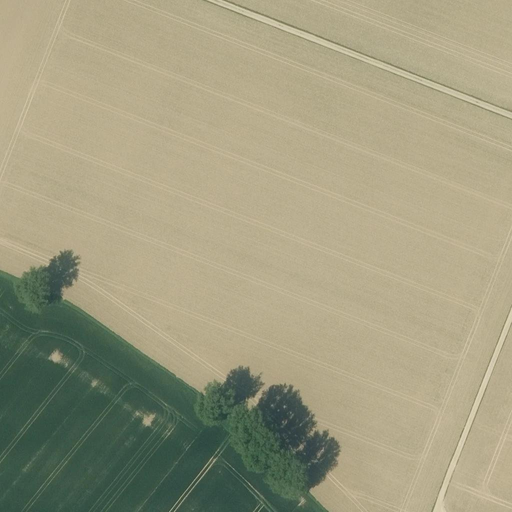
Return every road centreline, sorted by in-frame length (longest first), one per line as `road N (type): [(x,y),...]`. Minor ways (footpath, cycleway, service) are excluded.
road 1 (track): [(194,0),(511,119)]
road 2 (track): [(511,313),(435,511)]
